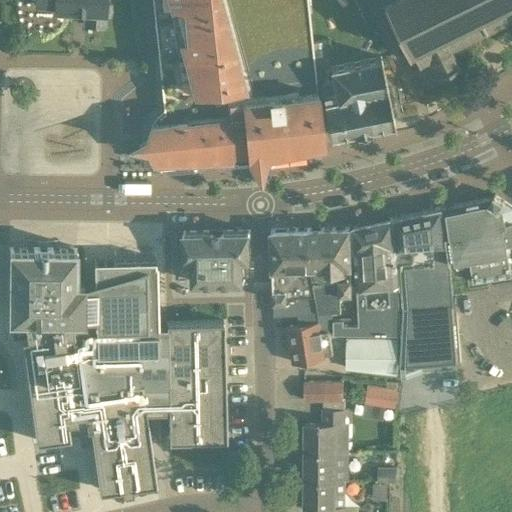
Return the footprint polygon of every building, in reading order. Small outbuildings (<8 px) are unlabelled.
[(34,0),(34,2),(53,3),(53,8),(85,9),(84,24),(103,25),(104,0),(34,0)] [(151,0),(164,107),(162,108),(159,111),(157,113),(154,116),(152,119),(151,123),(149,126),(148,130),(148,131),(148,133),(147,137),(148,139),(148,143),(148,145),(149,148),(151,152),(152,155),(154,158),(157,161),(159,164),(162,166),(243,158),(323,149),(315,89),(306,0),(151,0)] [(511,0),(380,0),(406,50),(411,48),(418,62),(428,57),(435,72),(456,62),(449,48),(511,17),(511,0)] [(321,82),(323,93),(331,134),(332,133),(355,129),(369,126),(394,121),(380,56),(330,66),(332,80),(321,82)] [(452,235),(456,257),(457,259),(469,257),(473,281),(511,275),(509,262),(511,261),(511,205),(495,193),(493,196),(443,206),(447,236),(452,235)] [(443,206),(393,217),(396,244),(398,284),(400,284),(400,288),(401,288),(404,306),(400,363),(457,360),(449,261),(451,260),(449,242),(447,236),(443,206)] [(357,287),(368,286),(368,290),(357,291),(359,323),(359,334),(401,334),(398,284),(396,244),(393,217),(353,225),(357,287)] [(297,313),(299,323),(319,319),(318,311),(333,311),(340,311),(340,294),(352,293),(349,226),(272,229),(272,267),(272,305),(274,305),(274,314),(297,313)] [(243,257),(250,257),(250,228),(184,230),(184,258),(193,258),(193,281),(243,280),(243,257)] [(22,336),(23,343),(24,351),(36,439),(70,434),(68,419),(86,417),(86,424),(90,424),(98,488),(122,485),(123,492),(133,490),(132,484),(155,481),(150,438),(159,438),(158,408),(167,408),(168,438),(225,437),(222,320),(165,321),(166,328),(158,329),(156,257),(93,259),(94,276),(83,281),(75,281),(76,246),(10,245),(8,315),(23,315),(26,335),(22,336)] [(343,318),(333,318),(333,334),(341,334),(341,323),(343,323),(343,318)] [(286,325),(291,362),(325,356),(325,354),(333,353),(330,336),(329,327),(321,327),(319,319),(299,323),(286,325)] [(341,323),(341,334),(350,334),(350,323),(343,323),(341,323)] [(350,334),(359,334),(359,323),(350,323),(350,334)] [(397,337),(347,336),(346,336),(345,367),(345,368),(396,374),(397,337)] [(304,399),(323,399),(343,398),(343,397),(342,380),(304,381),(304,399)] [(367,385),(365,402),(395,406),(397,390),(367,385)] [(305,422),(305,451),(348,451),(348,424),(344,424),(345,397),(343,397),(343,398),(323,399),(323,422),(305,422)] [(305,451),(305,478),(345,479),(347,479),(348,451),(305,451)] [(396,467),(378,467),(377,479),(396,480),(396,467)] [(344,506),(345,479),(305,478),(305,507),(321,507),(321,511),(356,511),(356,507),(348,507),(348,506),(344,506)]
